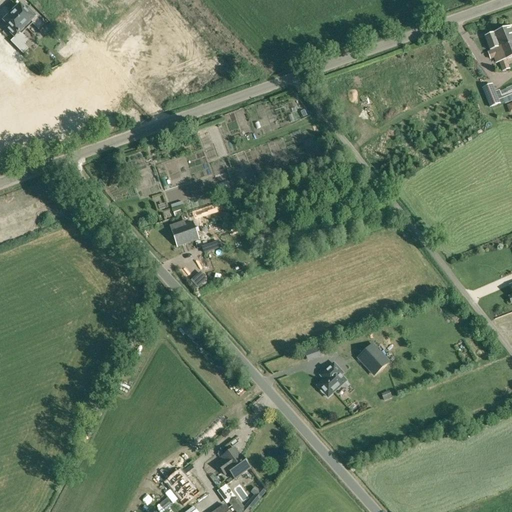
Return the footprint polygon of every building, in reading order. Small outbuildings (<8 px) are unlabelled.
[(20,6),(13,13),(26,27),(31,22),(39,30),(44,25),(36,17),(37,17),(27,7),(25,10),(20,6)] [(26,27),(13,13),(5,21),(9,25),(6,28),(16,37),(11,42),(24,54),(29,49),(24,44),(29,39),(21,32),(26,27)] [(46,27),(53,35),(59,29),(52,22),(46,27)] [(511,27),(502,31),(511,58),(511,27)] [(511,58),(502,31),(485,38),(491,52),(492,51),(497,63),(500,62),(500,63),(511,58)] [(103,109),(108,114),(129,93),(91,56),(71,75),(96,100),(90,107),(98,114),(103,109)] [(502,104),(494,86),(484,90),(492,108),(502,104)] [(184,225),(192,223),(191,220),(198,217),(199,219),(208,215),(205,208),(181,217),(183,223),(183,222),(184,225)] [(183,222),(183,223),(170,227),(177,247),(198,240),(192,223),(184,225),(183,222)] [(345,343),(349,349),(360,342),(356,336),(345,343)] [(388,362),(384,359),(373,345),(358,358),(374,375),(386,364),(388,362)] [(323,351),(309,355),(311,360),(324,356),(323,351)] [(345,381),(341,377),(344,374),(335,363),(332,366),(320,376),(321,377),(322,376),(325,380),(317,387),(319,389),(320,391),(320,393),(322,394),(323,395),(326,395),(328,398),(345,381)] [(395,392),(386,395),(387,400),(397,397),(395,392)] [(222,458),(224,460),(217,465),(224,475),(230,471),(235,478),(233,479),(234,481),(250,469),(241,456),(240,457),(235,449),(222,458)] [(182,464),(162,478),(182,504),(189,499),(186,495),(191,491),(194,496),(201,490),(182,464)]
